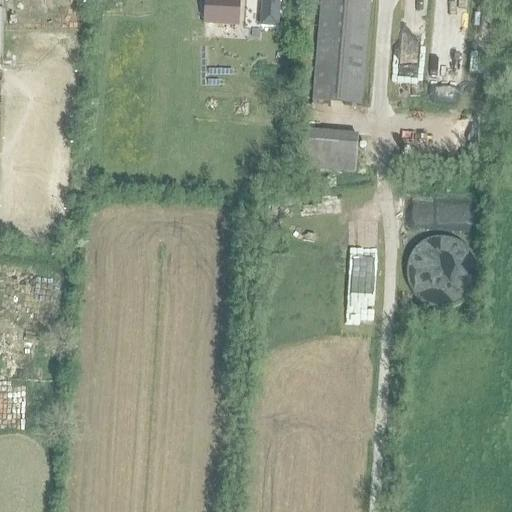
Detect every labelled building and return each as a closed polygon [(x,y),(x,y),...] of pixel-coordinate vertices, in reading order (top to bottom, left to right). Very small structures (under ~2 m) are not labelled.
[(238,27),(238,0),(202,0),(202,26),(238,27)] [(262,0),(261,25),(277,26),(278,0),(262,0)] [(311,103),(360,107),(368,0),(308,0),(308,1),(319,2),(311,103)] [(299,133),(298,172),(354,173),(354,134),(299,133)] [(424,307),(442,311),(460,307),(473,293),(478,275),(473,257),(460,244),(442,239),(424,244),(410,257),(406,275),(410,293),(424,307)]
